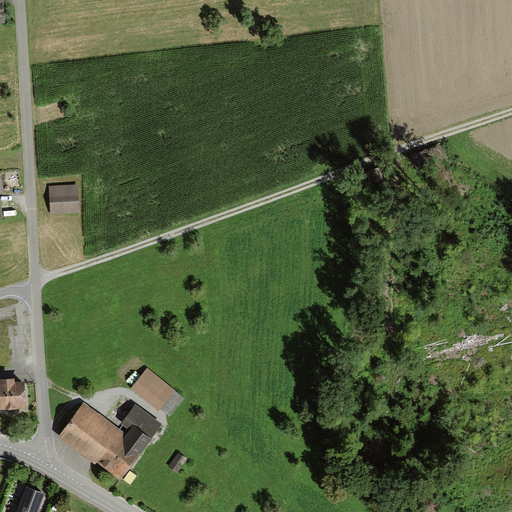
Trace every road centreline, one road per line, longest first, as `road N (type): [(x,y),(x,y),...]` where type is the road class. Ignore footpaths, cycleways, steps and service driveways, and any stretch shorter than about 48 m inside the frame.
road 1 (track): [(35,277),(511,111)]
road 2 (residential): [(20,0),(46,447),(40,459)]
